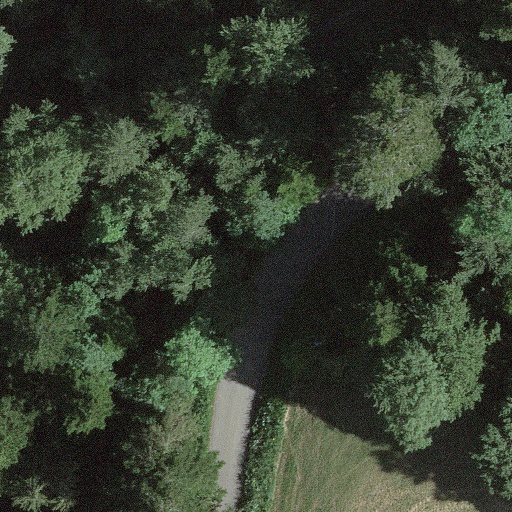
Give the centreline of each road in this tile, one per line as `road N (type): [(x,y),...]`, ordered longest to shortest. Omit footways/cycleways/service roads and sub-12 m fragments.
road 1 (unclassified): [(511,107),(395,168),(310,234),(285,268),(239,381),(219,511)]
road 2 (track): [(399,0),(158,134),(52,232),(12,287),(0,319)]
